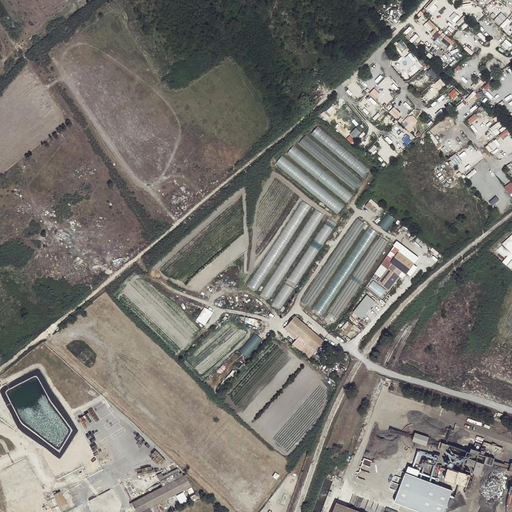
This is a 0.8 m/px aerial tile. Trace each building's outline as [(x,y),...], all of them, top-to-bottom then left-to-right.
[(453,41),(446,34),(443,37),(441,34),(438,37),(448,46),(453,41)] [(471,86),(475,90),(481,84),(476,80),(471,86)] [(453,98),(459,94),(454,88),(448,92),(453,98)] [(395,118),(401,113),(394,106),(389,111),(395,118)] [(402,123),(409,130),(419,120),(412,114),(402,123)] [(311,133),(363,176),(369,169),(318,126),(311,133)] [(355,127),(349,133),(354,138),(360,132),(355,127)] [(300,142),(354,188),(360,181),(307,135),(300,142)] [(287,153),(346,202),(353,195),(294,146),(287,153)] [(276,163),(338,214),(344,207),(282,156),(276,163)] [(373,198),(367,205),(374,211),(380,204),(373,198)] [(303,201),(248,285),(256,291),(312,206),(303,201)] [(316,210),(261,294),(269,300),(325,216),(316,210)] [(390,213),(381,224),(387,229),(396,218),(390,213)] [(328,218),(272,303),(281,309),(337,223),(328,218)] [(358,219),(302,303),(310,309),(367,225),(358,219)] [(370,227),(313,311),(322,317),(379,233),(370,227)] [(380,236),(325,318),(334,324),(388,242),(380,236)] [(402,253),(394,263),(396,265),(406,272),(410,275),(418,264),(402,253)] [(400,276),(390,289),(392,291),(406,272),(396,265),(392,269),(400,276)] [(380,282),(390,289),(400,276),(392,269),(385,279),(384,277),(380,282)] [(358,316),(366,322),(380,304),(372,298),(358,316)] [(198,320),(207,325),(214,310),(205,306),(198,320)] [(295,316),(287,325),(315,350),(323,340),(295,316)] [(344,327),(355,334),(359,328),(348,321),(344,327)] [(255,332),(240,350),(248,356),(263,338),(255,332)] [(430,437),(419,433),(416,441),(427,445),(430,437)] [(480,439),(477,451),(496,457),(499,445),(480,439)] [(466,470),(482,475),(485,464),(477,462),(479,457),(472,455),(474,449),(465,447),(463,451),(460,451),(457,462),(468,465),(466,470)] [(417,466),(414,474),(420,476),(421,473),(425,475),(427,469),(417,466)] [(449,466),(443,485),(466,492),(472,474),(449,466)] [(163,475),(158,478),(162,486),(130,503),(132,507),(134,506),(136,511),(150,511),(148,507),(191,486),(185,474),(183,475),(181,472),(180,473),(177,468),(163,475)] [(197,497),(191,487),(187,489),(192,500),(197,497)] [(66,503),(60,491),(53,495),(59,507),(66,503)] [(185,491),(179,494),(183,502),(190,499),(185,491)] [(362,511),(337,502),(333,511),(362,511)]
